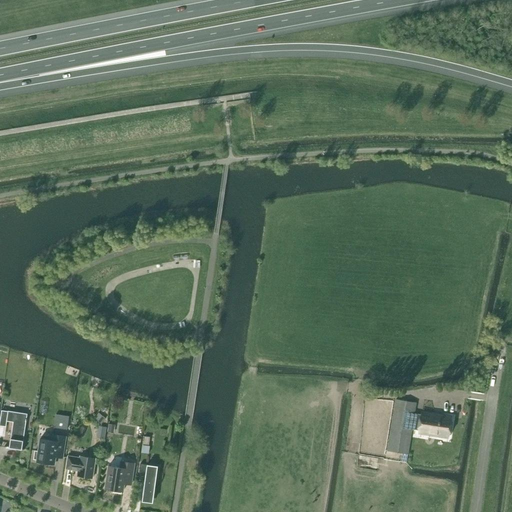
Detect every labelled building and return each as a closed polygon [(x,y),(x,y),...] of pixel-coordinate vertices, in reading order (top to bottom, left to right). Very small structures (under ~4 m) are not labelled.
[(396,399),(388,450),(408,454),(412,428),(419,430),(418,434),(449,439),(450,433),(452,434),(454,421),(451,420),(452,415),(422,410),(421,414),(415,413),(416,402),(396,399)] [(8,411),(2,410),(0,421),(0,425),(6,427),(7,421),(13,422),(9,447),(22,449),(28,414),(8,411)] [(94,419),(101,424),(106,418),(99,412),(94,419)] [(56,414),(54,428),(67,429),(69,416),(56,414)] [(53,434),(52,440),(40,439),(38,451),(35,451),(34,459),(37,460),(37,461),(55,464),(56,456),(63,458),(66,436),(53,434)] [(149,454),(150,445),(149,445),(150,436),(145,436),(143,445),(143,444),(141,453),(149,454)] [(78,470),(77,476),(93,478),(96,458),(80,456),(80,458),(68,456),(66,469),(75,470),(75,469),(78,470)] [(131,485),(132,479),(134,463),(121,461),(120,467),(109,466),(105,488),(113,489),(113,492),(122,493),(122,491),(123,491),(124,484),(131,485)] [(141,464),(139,473),(146,474),(142,501),(153,503),(157,475),(156,475),(158,466),(141,464)]
